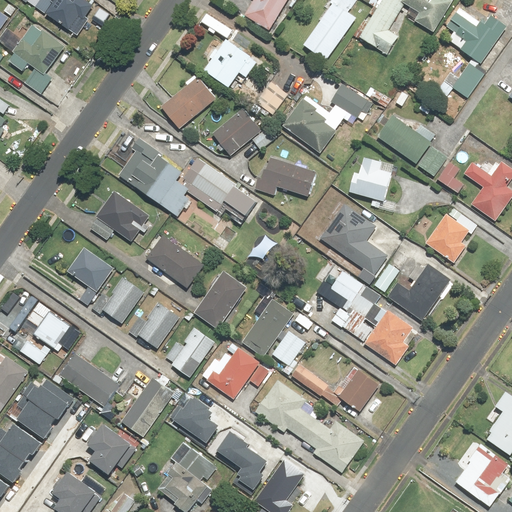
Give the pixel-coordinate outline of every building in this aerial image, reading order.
[(87,0),(59,0),(50,14),(72,30),(82,16),(88,21),(98,7),(87,0)] [(273,31),(290,0),(256,0),(247,16),(273,31)] [(330,60),(359,18),(350,12),(358,0),(333,0),(332,2),(335,4),(307,44),(330,60)] [(381,0),(360,37),(391,55),(402,36),(391,30),(407,3),(422,12),(417,20),(437,32),(455,0),(381,0)] [(478,68),(482,63),(484,64),(509,26),(494,16),(490,22),(485,19),(483,22),(459,6),(446,25),(456,32),(451,40),(465,49),(464,50),(475,58),(455,87),(470,98),(487,74),(478,68)] [(37,24),(10,61),(25,72),(31,64),(38,69),(26,85),(42,96),(55,79),(49,74),(69,47),(37,24)] [(230,38),(206,69),(231,88),(242,73),(248,78),(259,63),(253,58),(255,56),(230,38)] [(204,75),(164,106),(182,129),(222,99),(204,75)] [(275,82),(259,100),(275,113),(290,95),(275,82)] [(344,84),(333,103),(364,122),(376,104),(344,84)] [(371,87),(366,95),(385,108),(390,101),(371,87)] [(309,95),(285,126),(322,154),(340,131),(328,122),(330,119),(329,118),(333,113),(309,95)] [(0,98),(0,112),(4,116),(11,107),(0,98)] [(246,108),(215,133),(233,156),(265,131),(246,108)] [(396,114),(380,136),(436,177),(450,158),(433,146),(435,143),(433,141),(437,136),(423,125),(418,130),(396,114)] [(0,115),(0,136),(10,124),(0,115)] [(485,128),(480,135),(497,147),(502,140),(485,128)] [(139,151),(122,175),(181,216),(193,199),(187,195),(192,189),(195,191),(192,194),(219,213),(221,210),(226,214),(230,208),(248,221),(263,200),(202,158),(184,184),(180,180),(186,171),(161,154),(163,151),(141,137),(134,148),(139,151)] [(358,172),(353,191),(387,201),(397,165),(368,156),(363,174),(358,172)] [(312,196),(319,172),(273,159),(270,170),(267,169),(264,178),(260,177),(257,190),(277,196),(279,186),(312,196)] [(453,162),(441,178),(462,192),(467,185),(456,177),(462,169),(453,162)] [(486,187),(474,204),(498,221),(511,200),(511,187),(510,186),(511,182),(511,167),(504,162),(493,176),(474,163),(466,173),(486,187)] [(153,215),(117,191),(91,227),(109,240),(116,229),(135,242),(144,230),(148,233),(152,226),(148,224),(153,215)] [(347,204),(323,238),(376,276),(390,256),(369,241),(379,227),(347,204)] [(473,231),(448,214),(428,242),(458,263),(469,246),(464,242),(473,231)] [(225,226),(219,236),(230,242),(236,232),(225,226)] [(165,235),(148,258),(190,288),(207,265),(165,235)] [(116,267),(88,247),(70,271),(90,286),(81,298),(90,304),(116,267)] [(401,272),(390,263),(374,286),(385,294),(401,272)] [(401,282),(391,296),(425,322),(456,280),(432,263),(412,290),(401,282)] [(326,281),(320,290),(342,305),(335,317),(357,332),(367,319),(379,327),(392,310),(378,301),(383,294),(347,269),(334,287),(326,281)] [(228,270),(196,312),(220,330),(252,288),(228,270)] [(125,323),(147,292),(125,277),(114,292),(116,294),(112,300),(105,294),(95,308),(103,314),(106,310),(125,323)] [(266,357),(296,314),(275,299),(244,343),(266,357)] [(160,349),(182,317),(160,302),(150,317),(152,319),(150,322),(142,317),(132,332),(139,337),(140,335),(160,349)] [(41,326),(36,334),(59,349),(75,325),(52,310),(47,317),(36,310),(30,319),(41,326)] [(379,327),(368,343),(398,365),(412,346),(406,342),(416,327),(392,310),(379,327)] [(194,376),(218,342),(197,327),(187,342),(190,344),(187,348),(179,342),(168,358),(194,376)] [(308,344),(288,332),(274,354),(288,363),(283,370),(291,375),(300,362),(297,360),(308,344)] [(31,339),(23,349),(42,362),(49,353),(31,339)] [(237,399),(262,363),(240,347),(222,374),(216,370),(210,380),(237,399)] [(78,353),(62,375),(108,407),(124,385),(78,353)] [(0,415),(31,372),(9,356),(1,366),(0,365),(0,415)] [(329,384),(300,364),(292,377),(320,396),(329,384)] [(364,411),(383,383),(356,365),(337,392),(364,411)] [(76,397),(49,378),(41,389),(34,384),(27,394),(59,416),(62,418),(76,397)] [(155,378),(124,420),(146,436),(177,394),(155,378)] [(280,380),(257,412),(287,433),(290,428),(318,449),(315,453),(344,474),(367,442),(338,421),(332,429),(304,409),(310,400),(280,380)] [(511,454),(511,391),(509,390),(498,406),(506,412),(488,439),(511,454)] [(189,391),(171,418),(207,443),(219,425),(209,418),(215,409),(189,391)] [(27,408),(20,419),(47,438),(55,426),(53,425),(59,416),(27,394),(20,403),(27,408)] [(45,441),(18,422),(11,432),(4,427),(0,432),(0,439),(28,459),(35,450),(37,452),(45,441)] [(111,478),(135,444),(107,424),(102,432),(98,430),(91,440),(94,442),(92,445),(100,450),(91,463),(111,478)] [(230,432),(219,448),(245,465),(239,474),(257,486),(274,461),(230,432)] [(0,470),(16,481),(24,470),(22,468),(28,459),(0,439),(0,470)] [(473,462),(459,481),(493,506),(511,480),(511,477),(505,473),(511,464),(482,443),(470,459),(473,462)] [(220,467),(195,447),(161,489),(190,511),(191,511),(203,498),(207,501),(217,489),(204,479),(207,476),(210,479),(220,467)] [(285,458),(255,501),(271,511),(288,511),(294,504),(287,500),(306,473),(285,458)] [(86,511),(101,491),(73,471),(67,480),(63,477),(56,488),(59,490),(57,493),(66,499),(57,511),(86,511)] [(12,484),(0,475),(0,496),(2,494),(4,495),(12,484)]
